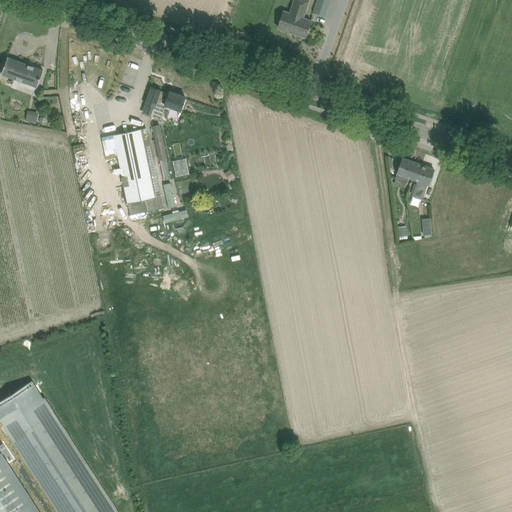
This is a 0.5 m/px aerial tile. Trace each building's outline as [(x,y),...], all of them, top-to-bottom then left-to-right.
[(305,37),(311,21),(303,18),(309,0),(294,0),(290,13),(284,11),(278,27),(305,37)] [(331,0),(316,0),(313,12),(326,16),(331,0)] [(8,57),(2,74),(37,87),(43,70),(8,57)] [(151,87),(148,97),(145,104),(154,108),(151,116),(161,120),(167,105),(180,111),(182,106),(186,96),(170,91),(169,94),(161,91),(161,90),(151,87)] [(38,116),(27,114),(26,121),(36,123),(38,116)] [(110,122),(99,124),(102,138),(113,136),(110,122)] [(159,160),(160,160),(164,180),(171,178),(167,159),(160,125),(152,126),(159,160)] [(141,129),(113,135),(130,215),(156,210),(153,198),(161,197),(147,133),(142,134),(141,129)] [(176,176),(190,173),(187,157),(173,160),(176,176)] [(403,158),(399,168),(395,179),(406,183),(408,178),(413,180),(419,164),(403,158)] [(434,169),(419,164),(413,180),(417,181),(412,195),(422,198),(427,184),(429,184),(431,179),(434,169)] [(171,182),(163,184),(169,207),(177,205),(171,182)] [(165,223),(190,216),(187,208),(163,215),(165,223)] [(407,226),(398,227),(399,237),(408,236),(407,226)] [(32,380),(0,401),(0,419),(3,424),(2,425),(59,511),(40,511),(2,452),(0,453),(0,452),(0,511),(119,511),(45,397),(44,398),(32,380)]
